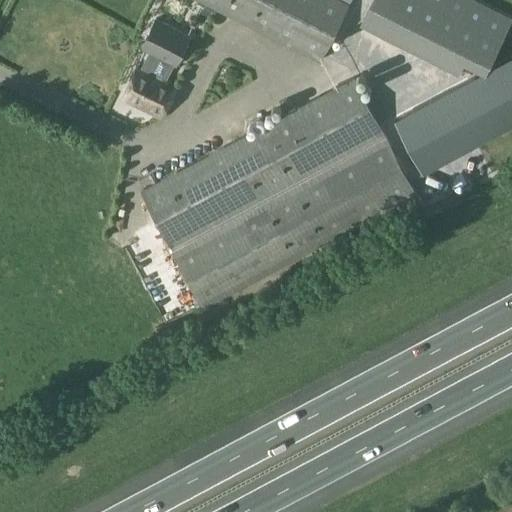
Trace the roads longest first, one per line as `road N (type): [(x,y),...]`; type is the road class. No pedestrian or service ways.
road 1 (motorway): [(511,312),(136,511)]
road 2 (motorway): [(246,511),(511,370)]
